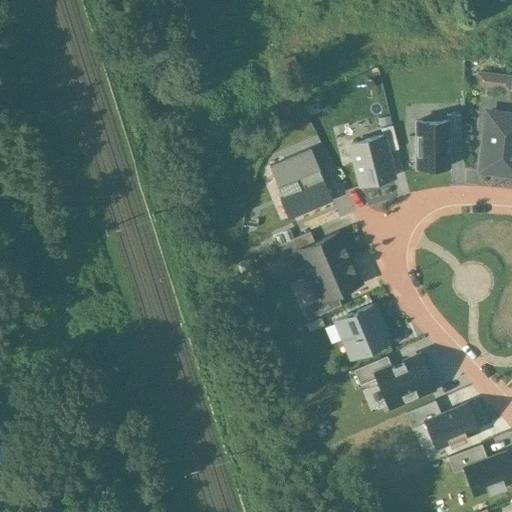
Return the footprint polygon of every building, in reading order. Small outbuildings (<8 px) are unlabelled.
[(511,72),(475,67),(473,83),(509,87),(511,72)] [(511,108),(482,105),(474,169),(511,173),(511,108)] [(460,147),(460,111),(445,111),(445,116),(448,116),(448,147),(460,147)] [(414,165),(448,165),(448,147),(448,116),(445,116),(413,116),(414,165)] [(397,145),(391,122),(379,125),(381,131),(384,130),(388,147),(397,145)] [(357,183),(395,174),(388,147),(384,130),(381,131),(346,139),(357,183)] [(288,215),(331,197),(309,145),(265,163),(288,215)] [(308,228),(275,242),(281,255),(299,247),(298,247),(313,240),(308,228)] [(313,240),(298,247),(299,247),(309,272),(348,255),(337,230),(313,240)] [(348,255),(309,272),(319,296),(320,297),(335,290),(359,280),(348,255)] [(319,296),(301,304),(307,316),(340,302),(335,290),(320,297),(319,296)] [(331,317),(349,357),(391,338),(374,298),(331,317)] [(389,360),(372,368),(374,375),(388,407),(435,386),(419,348),(389,360)] [(352,366),(359,381),(374,375),(372,368),(389,360),(386,352),(352,366)] [(404,409),(411,425),(424,419),(423,416),(439,409),(434,396),(404,409)] [(439,409),(423,416),(424,419),(435,446),(478,429),(465,398),(439,409)] [(481,440),(447,453),(453,469),(462,466),(461,463),(485,453),(481,440)] [(462,466),(473,493),(511,478),(511,462),(506,446),(485,453),(461,463),(462,466)]
